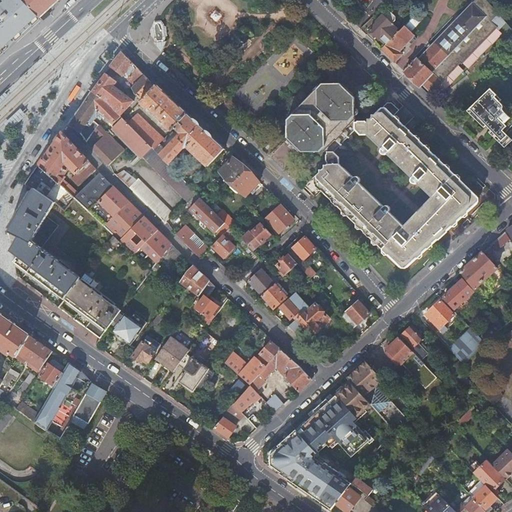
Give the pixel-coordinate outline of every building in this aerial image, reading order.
[(0,53),(7,48),(39,18),(21,0),(2,0),(1,1),(0,2),(0,53)] [(57,0),(21,0),(39,18),(54,3),(57,0)] [(485,0),(476,0),(444,34),(468,58),(496,28),(498,31),(506,23),(485,0)] [(209,17),(216,23),(222,17),(215,11),(209,17)] [(385,46),(381,50),(394,63),(403,54),(400,51),(409,41),(412,44),(417,38),(410,32),(426,16),(420,11),(399,32),(386,46),(385,46)] [(380,41),(385,46),(386,46),(399,32),(392,26),(393,25),(392,24),(395,21),(395,18),(390,12),(385,12),(379,19),(376,22),(377,23),(369,32),(380,42),(380,41)] [(159,22),(155,22),(153,26),(155,40),(157,42),(162,42),(164,38),(162,25),(159,22)] [(468,58),(444,34),(418,61),(417,60),(405,73),(413,80),(421,88),(423,85),(432,93),(460,63),(461,65),(468,58)] [(155,86),(122,52),(111,67),(133,84),(137,80),(139,82),(132,89),(135,95),(141,100),(155,86)] [(92,91),(104,100),(120,116),(134,102),(113,86),(117,82),(105,74),(99,82),(92,91)] [(327,152),(327,153),(328,164),(316,177),(316,180),(316,185),(332,201),(365,233),(400,267),(408,267),(438,241),(442,236),(447,232),(476,206),(477,198),(441,162),(440,160),(438,158),(436,156),(435,156),(411,133),(411,131),(408,129),(406,127),(404,127),(388,112),(382,111),(380,111),(369,123),(357,123),(356,123),(356,116),(357,116),(358,116),(358,115),(359,115),(359,114),(359,113),(359,112),(359,111),(359,110),(358,110),(358,109),(357,109),(356,109),(355,98),(341,84),(322,84),(322,85),(319,85),(288,117),(288,119),(288,120),(288,138),(289,139),(288,139),(302,152),(311,152),(312,153),(313,153),(314,153),(314,152),(315,152),(327,152)] [(156,85),(155,86),(141,100),(140,102),(147,108),(149,106),(166,124),(165,126),(171,132),(175,127),(187,114),(172,99),(156,85)] [(496,95),(490,90),(468,112),(479,123),(481,126),(484,129),(486,127),(491,131),(495,135),(497,141),(504,148),(511,141),(507,136),(511,130),(511,106),(507,110),(502,115),(497,110),(499,108),(502,111),(505,108),(500,103),(494,97),(496,95)] [(112,124),(120,116),(104,100),(92,91),(81,106),(68,125),(80,134),(87,143),(92,136),(99,143),(92,149),(108,165),(124,149),(96,123),(91,118),(96,111),(102,116),(112,124)] [(91,118),(96,123),(102,116),(96,111),(91,118)] [(131,121),(128,124),(154,150),(164,139),(137,114),(133,118),(131,121)] [(181,134),(160,156),(168,165),(184,148),(187,147),(208,167),(224,149),(206,132),(187,114),(175,127),(181,134)] [(154,150),(128,124),(123,119),(113,128),(142,158),(143,156),(187,203),(196,194),(190,187),(168,165),(160,156),(154,150)] [(82,181),(95,170),(62,134),(50,151),(39,166),(56,182),(60,186),(65,177),(64,176),(70,169),(75,175),(76,174),(82,181)] [(240,164),(233,158),(219,173),(232,185),(246,170),(240,164)] [(56,182),(39,166),(34,175),(27,184),(34,189),(45,197),(49,199),(49,198),(51,196),(48,194),(56,182)] [(117,177),(165,225),(175,216),(127,169),(117,177)] [(245,197),(259,182),(253,176),(246,170),(232,185),(239,192),(245,197)] [(150,271),(162,255),(170,244),(135,209),(99,173),(77,195),(73,198),(74,199),(113,236),(150,271)] [(239,192),(232,185),(230,188),(237,195),(239,192)] [(64,189),(73,198),(77,195),(68,186),(64,189)] [(17,276),(57,307),(80,277),(32,242),(55,203),(49,198),(49,199),(45,197),(34,189),(25,204),(15,222),(9,233),(20,240),(17,245),(13,253),(19,258),(15,264),(17,276)] [(220,239),(231,228),(218,216),(201,198),(190,209),(220,239)] [(32,242),(80,277),(113,236),(74,199),(64,211),(55,203),(32,242)] [(266,219),(279,233),(285,227),(293,220),(287,213),(281,206),(266,219)] [(231,228),(234,224),(222,212),(218,216),(231,228)] [(239,238),(242,241),(252,252),(270,236),(260,224),(250,234),(247,231),(239,238)] [(200,260),(210,250),(185,226),(176,236),(188,248),(200,260)] [(237,236),(231,228),(220,239),(212,248),(218,254),(224,259),(236,248),(230,243),(237,236)] [(509,240),(504,233),(494,241),(492,244),(498,250),(509,240)] [(96,336),(100,339),(108,329),(121,311),(150,271),(113,236),(80,277),(57,307),(96,336)] [(293,249),(303,261),(316,249),(305,237),(299,243),(293,249)] [(253,264),(258,259),(252,252),(242,241),(237,245),(253,264)] [(174,268),(184,257),(170,244),(162,255),(174,268)] [(476,288),(497,269),(482,253),(460,272),(482,300),(485,297),(476,288)] [(298,264),(289,255),(283,261),(277,266),(285,275),(298,264)] [(305,264),(301,268),(311,279),(316,275),(305,264)] [(199,296),(201,294),(209,282),(201,274),(193,266),(186,273),(179,283),(199,296)] [(275,285),(268,276),(265,274),(262,270),(248,282),(255,289),(262,297),(275,285)] [(281,279),(274,271),(268,276),(275,285),(281,279)] [(454,309),(472,293),(462,281),(453,289),(444,297),(454,309)] [(203,322),(208,325),(221,308),(206,298),(207,297),(209,295),(212,291),(215,287),(209,282),(201,294),(202,295),(193,306),(195,308),(195,309),(207,317),(203,322)] [(287,297),(275,285),(262,297),(268,303),(273,309),(287,297)] [(295,293),(279,308),(284,314),(290,320),(299,312),(301,315),(309,308),(295,293)] [(357,301),(342,314),(340,316),(352,329),(361,322),(369,314),(357,301)] [(434,307),(427,312),(434,320),(432,322),(441,332),(443,330),(441,328),(454,315),(440,301),(434,307)] [(309,308),(301,315),(296,319),(288,327),(290,328),(297,336),(304,327),(310,335),(315,337),(317,335),(319,333),(318,328),(329,319),(327,317),(314,303),(309,308)] [(121,311),(108,329),(119,337),(130,345),(146,322),(133,313),(130,318),(121,311)] [(434,320),(427,312),(425,315),(432,322),(434,320)] [(8,320),(0,314),(0,346),(2,348),(1,350),(9,355),(10,353),(17,358),(18,355),(30,336),(8,320)] [(411,350),(422,361),(428,354),(418,344),(424,338),(412,326),(400,337),(412,350),(411,350)] [(464,365),(485,344),(471,329),(449,350),(464,365)] [(41,344),(30,336),(18,355),(40,370),(41,369),(52,352),(41,344)] [(143,359),(148,363),(160,345),(147,336),(132,357),(136,360),(140,363),(143,359)] [(170,369),(174,371),(188,352),(169,338),(156,356),(168,364),(166,366),(170,369)] [(411,350),(399,338),(395,342),(387,350),(427,391),(439,379),(422,361),(411,350)] [(393,339),(384,347),(387,350),(395,342),(393,339)] [(269,362),(280,350),(275,346),(271,342),(260,355),(269,362)] [(249,385),(256,392),(265,382),(262,380),(268,375),(276,368),(298,392),(312,380),(299,366),(280,350),(269,362),(266,365),(265,366),(249,385)] [(237,374),(249,385),(265,366),(260,362),(255,358),(249,364),(250,365),(245,370),(242,367),(244,363),(232,353),(225,364),(237,374)] [(188,355),(179,366),(183,369),(186,372),(179,383),(192,392),(196,387),(201,378),(205,381),(207,383),(214,373),(206,368),(188,355)] [(52,361),(50,365),(52,367),(63,374),(65,370),(64,367),(54,360),(52,361)] [(355,371),(354,372),(346,379),(350,383),(363,398),(371,390),(376,386),(382,380),(365,362),(355,371)] [(34,422),(46,431),(64,400),(71,388),(80,371),(75,368),(69,365),(70,364),(69,363),(68,364),(65,370),(63,374),(54,389),(39,414),(34,422)] [(40,370),(39,372),(42,374),(41,377),(51,384),(50,386),(54,389),(63,374),(52,367),(50,365),(49,364),(44,371),(41,369),(40,370)] [(205,381),(201,378),(196,387),(198,387),(198,388),(200,388),(201,387),(202,387),(205,381)] [(363,398),(350,383),(328,402),(326,399),(322,403),(325,406),(322,408),(319,411),(317,408),(313,412),(315,414),(305,423),(305,422),(278,447),(279,448),(270,456),(272,467),(281,474),(280,475),(290,482),(292,479),(293,480),(295,477),(300,480),(296,486),(331,511),(336,505),(352,485),(344,478),(345,477),(326,462),(324,463),(318,458),(316,454),(325,444),(328,447),(335,440),(347,453),(366,436),(353,422),(371,406),(363,398)] [(480,393),(493,406),(503,397),(490,383),(480,393)] [(71,422),(85,430),(106,394),(99,389),(92,384),(89,389),(71,422)] [(249,385),(233,404),(241,412),(253,400),(255,402),(257,400),(260,397),(256,392),(249,385)] [(89,389),(84,386),(80,393),(73,405),(74,406),(55,438),(59,440),(71,422),(89,389)] [(376,386),(371,390),(363,398),(371,406),(378,414),(390,403),(376,386)] [(80,393),(71,388),(64,400),(73,405),(80,393)] [(275,395),(266,403),(275,413),(284,405),(275,395)] [(21,402),(16,409),(34,422),(39,414),(21,402)] [(241,412),(233,404),(229,409),(225,414),(238,422),(244,416),(241,412)] [(472,413),(469,410),(454,427),(457,430),(472,413)] [(253,415),(248,419),(257,429),(262,425),(253,415)] [(223,418),(214,429),(228,438),(231,433),(236,427),(223,418)] [(511,454),(507,450),(491,466),(505,479),(505,480),(511,472),(511,454)] [(434,460),(427,453),(413,470),(420,477),(434,460)] [(480,481),(485,487),(491,492),(494,490),(505,479),(491,466),(487,461),(473,474),(480,481)] [(290,482),(296,486),(300,480),(295,477),(293,480),(292,479),(290,482)] [(352,485),(336,505),(344,511),(349,511),(352,509),(355,511),(378,511),(379,511),(365,501),(368,497),(373,491),(356,479),(352,485)] [(485,487),(480,481),(468,494),(469,496),(473,499),(485,487)] [(489,507),(497,499),(494,495),(491,492),(485,487),(473,499),(472,500),(482,511),(483,511),(484,511),(489,507)] [(436,493),(422,506),(426,511),(440,497),(436,493)] [(484,511),(483,511),(482,511),(472,500),(473,499),(469,496),(454,511),(484,511)] [(379,506),(368,497),(365,501),(379,511),(381,509),(378,507),(379,506)] [(454,511),(440,497),(426,511),(427,511),(454,511)]
